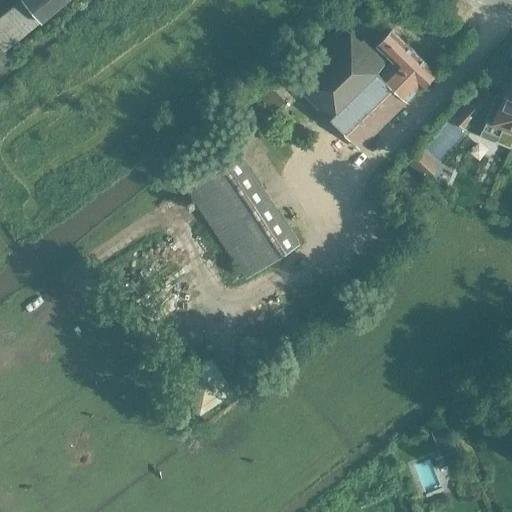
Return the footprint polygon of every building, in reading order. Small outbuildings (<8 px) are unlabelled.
[(55,10),(60,5),(65,0),(18,0),(0,15),(0,54),(41,22),(55,10)] [(407,101),(419,89),(435,72),(392,30),(372,49),(362,39),(359,42),(342,24),(320,46),(328,54),(296,86),(306,96),(360,148),(407,101)] [(511,133),(511,78),(511,79),(493,121),(486,118),(479,134),(493,140),(498,138),(502,129),(511,133)] [(270,86),(252,108),(266,120),(284,97),(270,86)] [(450,116),(464,129),(486,105),(475,95),(461,111),(458,108),(450,116)] [(431,159),(421,150),(410,161),(420,170),(431,159)] [(246,278),(299,243),(240,153),(186,188),(246,278)] [(406,194),(417,184),(405,170),(394,180),(406,194)] [(199,416),(235,391),(210,355),(175,380),(199,416)] [(456,450),(446,425),(431,431),(441,456),(456,450)]
